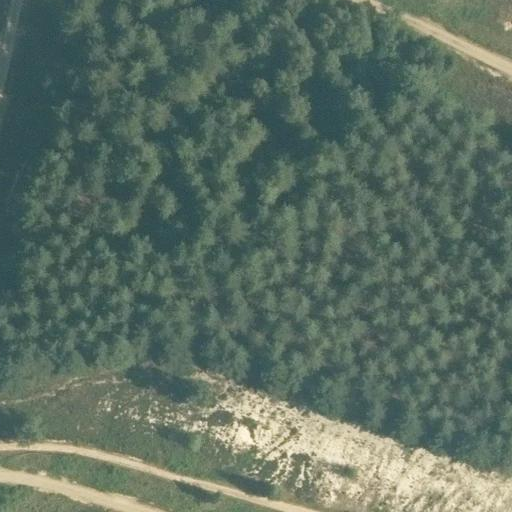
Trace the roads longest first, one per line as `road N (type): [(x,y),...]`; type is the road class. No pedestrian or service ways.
road 1 (unknown): [(332,511),(54,435),(0,440)]
road 2 (track): [(172,511),(0,462)]
road 3 (track): [(511,55),(385,0)]
